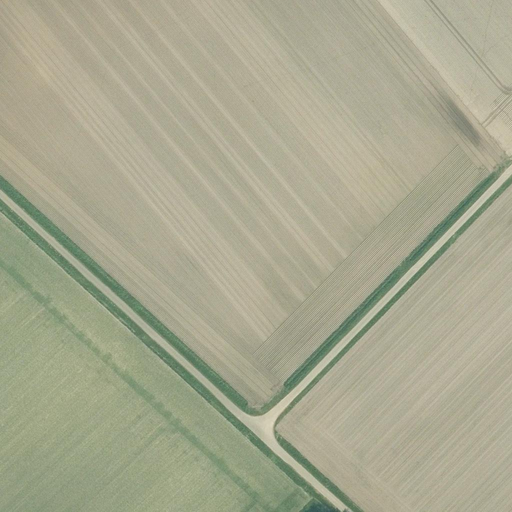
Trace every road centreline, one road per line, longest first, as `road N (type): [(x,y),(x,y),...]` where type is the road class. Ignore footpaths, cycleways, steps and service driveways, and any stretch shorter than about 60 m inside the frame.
road 1 (unclassified): [(511,168),(257,430)]
road 2 (unclassified): [(257,430),(0,193)]
road 3 (unclassified): [(346,511),(257,430)]
